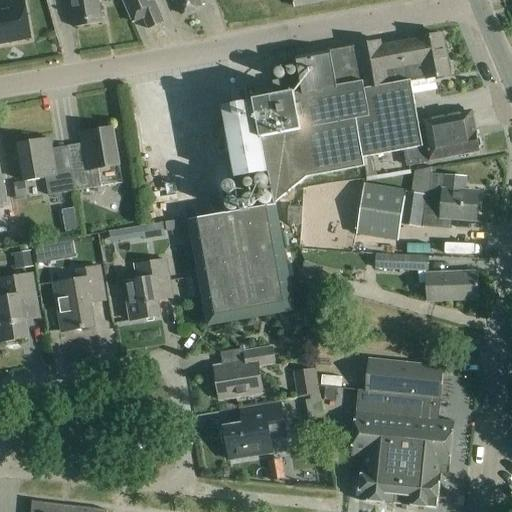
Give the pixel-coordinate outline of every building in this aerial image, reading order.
[(0,44),(29,39),(22,0),(16,0),(0,2),(0,44)] [(69,0),(74,26),(100,23),(96,0),(69,0)] [(122,0),(132,22),(143,17),(148,28),(162,22),(152,0),(122,0)] [(200,5),(198,0),(175,0),(181,14),(200,5)] [(257,102),(227,107),(230,127),(233,140),(239,172),(270,166),(276,204),(306,179),(365,166),(363,158),(404,149),(407,163),(480,150),(484,144),(482,134),(476,132),(472,113),(467,109),(420,118),(414,81),(451,75),(444,36),(420,40),(380,47),(379,44),(301,57),(308,95),(281,99),(281,98),(257,102)] [(85,165),(71,168),(75,193),(100,189),(97,171),(118,168),(112,130),(81,135),(82,145),(85,165)] [(50,139),(17,145),(23,183),(45,179),(48,197),(75,193),(71,168),(55,170),(52,150),(50,139)] [(478,220),(481,191),(464,189),(466,176),(434,172),(432,187),(445,189),(441,215),(478,220)] [(422,228),(428,197),(365,185),(356,237),(400,245),(403,225),(422,228)] [(210,325),(294,311),(276,204),(228,211),(193,217),(210,325)] [(309,225),(310,208),(288,207),(287,225),(301,225),(301,224),(309,225)] [(63,213),(66,233),(77,231),(74,211),(63,213)] [(143,227),(142,228),(143,237),(144,239),(165,236),(163,224),(143,227)] [(118,241),(117,232),(110,233),(111,242),(118,241)] [(355,257),(356,247),(335,245),(334,254),(355,257)] [(30,254),(16,256),(18,270),(32,268),(30,254)] [(429,272),(430,258),(376,255),(375,270),(429,272)] [(131,323),(161,318),(158,300),(173,298),(167,263),(136,268),(139,284),(125,286),(131,323)] [(307,263),(302,284),(335,292),(341,272),(307,263)] [(95,327),(89,296),(104,293),(100,270),(78,274),(80,284),(55,289),(63,333),(95,327)] [(425,275),(426,303),(477,301),(476,273),(425,275)] [(186,278),(189,295),(202,293),(199,276),(186,278)] [(0,344),(27,340),(24,323),(19,297),(34,294),(31,277),(0,281),(0,289),(2,300),(0,299),(0,344)] [(246,364),(223,367),(218,368),(223,401),(265,394),(261,369),(276,366),(273,350),(245,354),(246,364)] [(444,370),(392,364),(370,362),(367,393),(360,392),(353,456),(363,457),(361,469),(360,478),(358,502),(392,506),(393,496),(403,497),(402,507),(436,511),(440,476),(439,476),(440,466),(449,467),(454,426),(436,424),(439,401),(440,402),(444,370)] [(295,373),(299,398),(318,395),(314,371),(295,373)] [(228,463),(272,456),(270,442),(285,439),(279,405),(239,412),(241,426),(223,429),(228,463)] [(281,460),(270,462),(274,482),(284,480),(281,460)] [(361,469),(352,467),(351,477),(360,478),(361,469)] [(105,511),(106,511),(31,503),(30,511),(105,511)]
